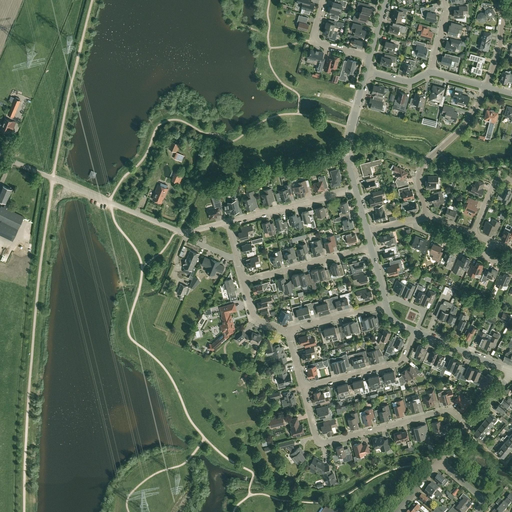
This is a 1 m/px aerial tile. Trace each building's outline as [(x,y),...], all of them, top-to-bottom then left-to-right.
[(296,0),(296,2),(302,3),(301,8),(302,8),(300,13),(303,13),(303,12),(309,14),(310,10),(312,11),(313,7),(314,7),(315,5),(314,5),(314,4),(308,2),(308,0),(296,0)] [(346,1),(343,0),(342,0),(340,0),(340,3),(333,1),(332,7),(331,7),(339,10),(340,10),(342,6),(345,7),(347,1),(346,1)] [(369,14),(369,15),(370,15),(372,8),(365,7),(366,3),(358,1),(357,7),(360,7),(360,9),(362,9),(361,12),(369,14)] [(492,3),(485,3),(481,2),(481,6),(484,6),(485,9),(485,13),(481,12),(478,14),(477,18),(479,21),(483,22),(486,20),(487,16),(491,17),(494,15),(495,11),(493,8),(491,8),(492,3)] [(394,9),(392,19),(400,21),(402,13),(405,14),(406,11),(410,12),(411,10),(399,6),(398,10),(394,9)] [(425,8),(426,13),(424,19),(434,22),(435,21),(436,21),(437,19),(436,16),(437,13),(434,13),(432,6),(425,8)] [(454,10),(454,17),(456,17),(456,19),(463,21),(463,13),(465,13),(467,13),(467,6),(459,6),(459,9),(454,10)] [(331,7),(332,7),(331,7),(329,7),(328,10),(330,10),(329,13),(331,14),(332,15),(333,15),(332,18),(338,19),(339,16),(338,15),(339,10),(331,7)] [(361,12),(360,12),(359,15),(357,14),(357,16),(354,15),(352,20),(360,22),(361,19),(367,21),(369,15),(369,14),(361,12)] [(308,17),(299,15),(296,24),(298,27),(297,28),(307,30),(309,24),(306,23),(306,21),(306,19),(307,20),(308,17)] [(327,22),(325,27),(333,30),(334,27),(338,28),(339,26),(343,27),(344,23),(338,21),(338,22),(334,20),(333,23),(327,22)] [(353,23),(351,29),(355,30),(354,33),(364,36),(366,30),(362,29),(362,28),(359,27),(360,24),(353,23)] [(390,25),(388,31),(398,34),(398,31),(405,33),(406,26),(397,24),(397,27),(390,25)] [(429,27),(419,24),(418,30),(422,31),(420,35),(431,38),(432,31),(428,30),(429,27)] [(450,25),(447,33),(450,34),(450,35),(456,37),(458,32),(461,32),(462,26),(456,24),(455,27),(450,25)] [(333,30),(325,27),(323,33),(330,35),(329,38),(335,39),(338,31),(333,30)] [(482,36),(479,48),(488,51),(491,39),(489,39),(491,33),(484,31),(483,37),(482,36)] [(359,36),(351,34),(350,38),(354,39),(353,44),(361,46),(362,46),(363,44),(362,43),(363,41),(358,39),(359,36)] [(398,47),(398,46),(399,41),(393,39),(392,42),(386,41),(385,47),(384,46),(384,47),(394,50),(394,47),(398,47)] [(447,41),(445,49),(454,51),(456,46),(460,47),(461,41),(454,39),(453,43),(447,41)] [(427,53),(426,52),(427,48),(423,47),(424,46),(420,45),(421,42),(413,40),(412,43),(417,44),(415,51),(418,51),(417,55),(421,56),(421,55),(425,56),(425,55),(426,56),(427,53)] [(311,50),(309,57),(312,58),(313,59),(313,58),(315,59),(314,63),(316,64),(318,65),(317,70),(322,71),(324,63),(320,63),(321,61),(322,57),(323,52),(319,51),(319,50),(318,50),(318,51),(316,50),(317,50),(316,49),(316,51),(311,50)] [(471,53),(469,59),(478,61),(476,67),(472,66),(472,67),(471,67),(471,69),(472,69),(471,71),(480,74),(482,68),(481,68),(483,63),(485,57),(471,53)] [(442,56),(441,63),(454,66),(455,61),(458,62),(460,57),(450,54),(449,58),(442,56)] [(327,57),(324,70),(328,71),(329,68),(331,69),(331,66),(336,68),(339,57),(338,55),(336,55),(335,56),(331,55),(330,58),(327,57)] [(389,58),(382,56),(380,63),(390,66),(391,61),(394,62),(396,56),(390,55),(389,58)] [(415,61),(409,59),(403,57),(402,64),(404,65),(403,72),(409,73),(410,71),(413,69),(411,65),(411,64),(414,65),(415,61)] [(340,76),(344,77),(345,71),(354,74),(357,62),(348,59),(346,67),(343,66),(340,76)] [(503,72),(500,81),(507,83),(507,81),(511,82),(511,70),(510,70),(509,71),(506,70),(504,72),(503,72)] [(384,87),(382,86),(379,86),(379,87),(374,85),(372,92),(374,93),(374,96),(376,97),(383,99),(385,92),(383,91),(384,87)] [(431,96),(430,99),(440,102),(439,105),(442,106),(445,96),(442,95),(444,88),(440,87),(440,88),(433,86),(432,92),(431,92),(431,95),(431,96)] [(455,90),(453,97),(457,98),(455,103),(467,106),(469,97),(461,95),(462,92),(455,90)] [(406,93),(399,92),(397,100),(395,99),(394,104),(399,105),(398,108),(405,110),(408,101),(404,100),(406,93)] [(409,104),(416,106),(416,108),(422,110),(421,114),(423,115),(424,110),(422,110),(425,99),(422,98),(423,95),(416,93),(414,98),(411,97),(409,104)] [(20,100),(14,98),(11,96),(9,100),(13,102),(8,114),(14,117),(18,106),(20,100)] [(383,99),(376,97),(374,96),(373,99),(370,98),(369,103),(371,104),(370,108),(381,110),(383,101),(382,101),(383,99)] [(455,122),(457,116),(456,116),(457,112),(451,111),(452,107),(444,105),(442,113),(445,113),(445,114),(446,114),(445,118),(451,119),(451,120),(455,122)] [(495,122),(497,116),(498,112),(495,111),(494,110),(493,110),(491,109),(490,109),(489,110),(487,109),(484,119),(490,121),(486,137),(490,139),(495,122)] [(16,122),(5,118),(2,125),(0,124),(0,128),(1,129),(8,132),(9,130),(12,131),(16,122)] [(180,145),(171,141),(168,148),(177,152),(180,145)] [(177,152),(176,152),(174,158),(182,161),(184,155),(177,152)] [(380,158),(360,164),(363,176),(373,174),(371,166),(382,163),(380,158)] [(399,168),(395,166),(393,165),(391,169),(396,172),(394,176),(397,178),(395,181),(397,182),(396,183),(397,186),(399,186),(404,185),(403,180),(407,172),(405,171),(404,169),(402,169),(400,168),(399,168)] [(331,171),(332,176),(333,180),(330,181),(332,186),(340,184),(339,181),(342,181),(339,169),(331,171)] [(179,184),(183,176),(175,173),(172,181),(179,184)] [(319,181),(314,183),(316,192),(317,191),(317,192),(320,191),(320,190),(325,189),(323,184),(327,183),(325,175),(318,177),(319,181)] [(371,181),(365,182),(367,189),(376,186),(375,182),(378,181),(376,176),(370,178),(371,181)] [(428,176),(428,181),(426,181),(425,181),(425,184),(426,184),(426,188),(436,188),(436,182),(438,182),(438,176),(428,176)] [(304,192),(308,191),(307,186),(310,186),(308,179),(299,182),(300,185),(293,187),(294,192),(297,192),(299,196),(304,194),(304,195),(305,195),(304,192)] [(468,191),(470,191),(481,196),(484,189),(482,188),(484,183),(477,180),(475,185),(471,184),(468,191)] [(153,199),(161,203),(163,198),(164,198),(168,188),(167,188),(168,185),(161,182),(160,185),(158,184),(153,196),(154,196),(153,199)] [(280,193),(276,194),(278,201),(281,200),(282,201),(287,199),(287,198),(290,197),(288,191),(292,190),(290,184),(285,185),(286,189),(279,190),(280,193)] [(0,199),(6,202),(12,189),(3,185),(0,192),(0,199)] [(274,200),(272,190),(273,190),(272,185),(269,186),(270,188),(265,190),(264,191),(265,194),(262,195),(263,198),(262,200),(263,200),(265,204),(271,202),(271,201),(274,200)] [(511,194),(511,192),(510,191),(511,188),(504,185),(502,191),(501,190),(499,195),(504,197),(502,201),(508,204),(511,194)] [(409,186),(398,189),(399,192),(402,191),(404,200),(414,197),(412,190),(410,191),(409,186)] [(231,198),(238,196),(236,189),(229,190),(231,198)] [(374,197),(369,199),(371,205),(384,202),(382,195),(384,195),(383,190),(373,193),(374,197)] [(247,209),(253,207),(257,206),(253,191),(247,192),(248,198),(244,199),(247,209)] [(445,202),(443,195),(439,196),(438,193),(428,196),(429,203),(438,200),(439,204),(445,202)] [(477,201),(473,199),(468,197),(467,201),(468,202),(463,212),(467,214),(467,212),(470,213),(470,215),(473,216),(477,207),(475,206),(477,201)] [(214,208),(207,210),(210,219),(214,218),(214,217),(215,217),(215,216),(214,216),(221,214),(220,210),(223,209),(221,201),(213,203),(214,208)] [(225,205),(225,208),(227,213),(231,212),(231,213),(239,211),(236,201),(228,203),(228,204),(225,205)] [(349,214),(350,214),(349,210),(350,210),(347,201),(340,203),(342,212),(339,212),(340,216),(349,214)] [(408,201),(401,203),(402,208),(407,207),(408,212),(417,209),(415,202),(409,204),(408,201)] [(447,208),(445,214),(453,218),(455,213),(458,214),(461,208),(454,205),(452,210),(447,208)] [(24,217),(1,206),(0,208),(0,234),(12,240),(24,217)] [(323,215),(326,214),(327,218),(330,217),(328,211),(325,212),(324,206),(316,208),(318,216),(318,217),(319,217),(319,218),(320,218),(321,218),(322,218),(323,217),(323,216),(323,215)] [(377,213),(373,214),(375,221),(386,218),(384,211),(383,211),(382,206),(376,207),(377,213)] [(316,226),(315,223),(312,214),(309,215),(308,213),(309,213),(309,211),(306,211),(302,212),(303,218),(304,220),(305,222),(306,223),(308,223),(311,224),(312,227),(316,226)] [(289,224),(292,223),(292,225),(296,224),(297,228),(302,227),(299,216),(297,217),(296,214),(290,215),(291,218),(288,219),(289,224)] [(340,216),(336,217),(337,221),(343,220),(344,226),(349,224),(349,227),(354,226),(352,220),(349,221),(349,218),(350,218),(349,214),(340,216)] [(280,218),(276,219),(278,228),(282,230),(288,229),(286,222),(284,222),(283,222),(282,219),(280,218)] [(485,226),(483,231),(491,234),(492,233),(495,235),(497,228),(500,222),(495,220),(493,219),(491,224),(487,222),(486,221),(484,225),(485,226)] [(269,221),(262,223),(265,231),(268,230),(269,234),(276,233),(274,226),(271,227),(269,221)] [(246,231),(239,233),(240,239),(249,236),(249,233),(254,232),(252,225),(245,227),(246,231)] [(511,237),(511,228),(509,231),(505,230),(501,239),(507,241),(510,236),(511,237)] [(351,232),(342,235),(343,238),(345,241),(346,243),(348,243),(358,241),(356,234),(352,235),(351,232)] [(381,244),(385,243),(386,246),(396,243),(395,236),(391,237),(390,234),(380,236),(381,240),(380,240),(381,244)] [(333,235),(327,237),(328,241),(325,242),(327,251),(328,251),(329,252),(330,251),(330,250),(334,249),(333,246),(336,245),(333,235)] [(413,242),(412,244),(411,246),(422,250),(421,252),(426,254),(428,247),(425,245),(427,240),(416,236),(414,239),(413,239),(412,242),(413,242)] [(315,245),(312,246),(314,254),(320,253),(320,251),(323,250),(320,239),(314,241),(315,245)] [(254,254),(253,250),(251,243),(242,246),(244,253),(247,252),(248,256),(254,254)] [(305,258),(305,257),(306,257),(305,252),(308,251),(306,243),(300,245),(301,248),(297,249),(300,258),(301,258),(301,259),(305,258)] [(433,243),(430,252),(434,253),(432,258),(439,261),(442,254),(438,253),(441,247),(433,243)] [(284,254),(285,253),(287,262),(288,261),(288,262),(292,261),(292,260),(293,260),(293,258),(296,257),(293,246),(287,248),(282,249),(284,254)] [(390,251),(384,252),(386,259),(395,257),(394,253),(397,252),(395,246),(389,247),(390,251)] [(447,260),(446,261),(448,262),(445,267),(451,269),(454,261),(451,260),(451,259),(454,252),(451,251),(451,250),(449,250),(447,249),(443,258),(447,260)] [(184,264),(183,267),(192,270),(190,275),(193,276),(195,272),(192,271),(199,253),(191,250),(187,259),(186,259),(184,264)] [(274,265),(275,265),(275,266),(276,266),(279,265),(280,264),(280,263),(281,263),(279,259),(283,258),(282,256),(280,250),(274,251),(272,255),(272,256),(270,257),(269,258),(270,261),(271,261),(273,261),(274,265)] [(247,264),(246,264),(247,268),(248,267),(248,269),(252,268),(252,269),(253,269),(255,269),(256,268),(255,267),(257,267),(257,266),(260,265),(259,263),(260,262),(258,256),(252,258),(253,261),(247,262),(247,264)] [(458,259),(457,261),(453,271),(459,274),(463,265),(466,267),(470,259),(463,256),(461,260),(458,259)] [(205,257),(201,264),(207,267),(205,271),(206,271),(206,269),(215,273),(214,275),(216,270),(222,272),(224,266),(219,264),(220,262),(211,258),(210,259),(205,257)] [(363,271),(362,268),(365,267),(363,261),(356,262),(355,258),(349,260),(351,267),(355,266),(357,272),(363,271)] [(392,266),(388,267),(390,275),(394,274),(394,275),(398,274),(403,273),(402,268),(401,262),(401,259),(394,260),(395,264),(391,265),(392,266)] [(471,266),(468,274),(474,277),(476,272),(480,274),(482,269),(483,265),(477,262),(474,268),(471,266)] [(337,263),(335,264),(334,263),(332,264),(332,265),(331,265),(332,269),(330,269),(330,270),(331,274),(332,274),(337,273),(338,276),(344,274),(342,268),(339,269),(337,263)] [(318,269),(318,268),(311,270),(313,276),(309,277),(310,278),(311,283),(317,282),(316,279),(320,278),(318,269)] [(320,278),(320,279),(324,277),(325,281),(331,279),(329,273),(326,273),(324,268),(318,269),(320,278)] [(488,278),(489,277),(491,278),(493,275),(495,276),(498,271),(492,268),(491,271),(485,269),(482,276),(483,276),(481,282),(489,279),(488,278)] [(228,290),(235,289),(230,272),(226,279),(225,280),(226,280),(222,286),(223,286),(224,289),(228,288),(228,290)] [(363,272),(353,275),(355,281),(359,280),(360,283),(368,281),(367,275),(364,275),(363,272)] [(311,283),(310,278),(306,279),(305,273),(299,275),(298,275),(301,283),(302,287),(311,284),(311,283)] [(498,278),(496,285),(501,287),(502,287),(506,289),(508,285),(507,285),(508,282),(509,281),(509,280),(510,276),(504,273),(503,275),(500,274),(498,278)] [(298,275),(299,275),(298,274),(292,275),(293,281),(290,282),(292,288),(297,287),(297,284),(301,283),(298,275)] [(194,277),(190,286),(194,288),(200,281),(200,280),(199,280),(195,278),(195,277),(194,277)] [(284,277),(278,279),(279,283),(278,283),(280,289),(283,288),(285,293),(292,291),(289,282),(286,282),(284,277)] [(397,281),(396,284),(393,289),(399,292),(399,291),(402,292),(405,285),(407,281),(404,280),(403,280),(402,280),(401,280),(401,281),(400,282),(397,281)] [(266,287),(266,286),(267,285),(266,282),(253,286),(255,293),(265,290),(266,287)] [(184,296),(188,286),(181,283),(177,293),(184,296)] [(404,295),(407,296),(410,297),(415,286),(410,283),(408,287),(405,285),(402,292),(401,293),(404,294),(404,295)] [(424,294),(425,294),(425,293),(422,292),(423,290),(421,289),(423,286),(418,284),(415,290),(418,291),(419,292),(416,299),(421,301),(424,294)] [(449,287),(445,286),(442,293),(446,294),(447,293),(456,297),(458,291),(449,287)] [(366,288),(356,291),(358,297),(363,296),(364,300),(369,299),(369,298),(373,297),(371,291),(367,292),(366,288)] [(428,301),(431,303),(436,293),(429,290),(427,295),(425,294),(424,294),(421,301),(421,302),(426,304),(428,301)] [(340,295),(341,299),(343,307),(349,306),(347,299),(350,298),(349,292),(340,295)] [(467,296),(463,294),(459,302),(464,304),(465,302),(467,296)] [(343,307),(341,299),(338,300),(337,295),(331,297),(333,303),(336,302),(338,309),(343,307)] [(268,311),(267,307),(268,307),(267,303),(272,301),(271,296),(263,298),(264,301),(257,303),(259,309),(261,309),(262,313),(268,311)] [(467,296),(465,302),(476,307),(478,301),(467,296)] [(329,312),(329,311),(330,311),(328,305),(331,304),(330,298),(324,299),(325,303),(322,304),(324,312),(326,312),(327,313),(329,312)] [(451,308),(453,304),(445,300),(444,301),(443,304),(442,303),(441,304),(436,316),(439,317),(438,318),(445,321),(448,313),(444,311),(447,306),(451,308)] [(324,312),(322,304),(319,304),(318,301),(312,302),(314,308),(317,308),(319,314),(320,315),(322,314),(322,313),(324,312)] [(302,308),(304,316),(310,315),(309,309),(312,308),(311,302),(304,304),(305,307),(302,308)] [(224,333),(211,345),(210,344),(208,348),(212,350),(222,342),(229,336),(228,334),(233,333),(232,329),(234,328),(233,321),(234,320),(233,318),(231,317),(231,314),(229,315),(229,312),(235,310),(234,304),(220,307),(223,316),(222,317),(224,324),(221,324),(224,333)] [(456,316),(453,315),(455,311),(457,306),(453,304),(451,308),(449,313),(450,313),(447,321),(450,323),(450,324),(451,324),(452,324),(453,324),(456,316)] [(304,316),(302,308),(299,308),(298,306),(292,307),(293,313),(297,312),(299,318),(304,316)] [(282,310),(278,318),(281,320),(280,321),(285,323),(287,319),(288,319),(289,321),(293,319),(291,311),(290,311),(289,313),(282,310)] [(462,328),(463,328),(466,321),(463,320),(465,315),(460,312),(458,317),(460,318),(457,326),(459,327),(459,328),(461,328),(462,328)] [(511,315),(504,312),(501,318),(508,321),(511,315)] [(488,314),(486,319),(494,322),(496,317),(488,314)] [(368,317),(370,325),(373,325),(374,328),(380,326),(377,317),(374,318),(374,316),(368,317)] [(371,329),(370,325),(368,317),(362,319),(364,325),(361,326),(362,331),(371,329)] [(358,333),(360,332),(359,326),(356,327),(354,321),(349,322),(351,331),(354,330),(355,334),(358,333)] [(352,334),(351,331),(349,322),(343,324),(344,330),(342,331),(343,337),(346,336),(352,334)] [(333,340),(336,339),(341,338),(340,332),(336,333),(335,326),(329,328),(332,337),(333,340)] [(464,333),(466,334),(465,337),(465,338),(467,339),(468,338),(469,339),(473,333),(476,328),(473,327),(471,331),(468,330),(466,329),(464,333)] [(328,338),(332,337),(329,328),(324,329),(325,336),(322,336),(324,342),(329,341),(328,338)] [(242,330),(235,337),(239,342),(244,338),(249,340),(249,341),(250,342),(251,343),(252,343),(253,342),(258,344),(262,336),(261,335),(260,334),(259,334),(258,334),(252,332),(251,336),(246,334),(242,330)] [(376,335),(374,339),(376,342),(377,340),(381,342),(383,340),(386,341),(390,332),(384,330),(382,335),(379,333),(378,336),(376,335)] [(486,333),(480,331),(477,338),(480,339),(478,343),(484,346),(487,338),(484,337),(486,333)] [(389,352),(392,354),(393,351),(393,350),(394,347),(396,346),(400,348),(403,340),(398,337),(399,336),(396,334),(395,337),(393,336),(389,345),(388,345),(386,351),(389,352)] [(490,349),(492,344),(495,346),(498,338),(489,334),(487,338),(484,346),(490,349)] [(307,335),(299,337),(301,344),(304,343),(305,347),(316,344),(314,337),(308,339),(307,335)] [(279,344),(274,345),(272,337),(266,339),(269,348),(265,349),(267,355),(273,353),(273,356),(278,355),(280,362),(287,361),(283,346),(280,347),(279,344)] [(511,352),(511,342),(509,341),(507,346),(510,348),(508,352),(507,351),(506,353),(502,360),(508,363),(511,352)] [(427,350),(424,348),(424,347),(418,344),(415,352),(418,353),(416,357),(422,360),(427,350)] [(306,353),(302,354),(304,360),(312,358),(311,354),(315,353),(314,347),(305,349),(306,353)] [(379,348),(369,351),(371,362),(379,360),(377,355),(379,354),(380,356),(383,355),(379,348)] [(357,352),(357,353),(360,365),(366,363),(364,357),(367,356),(365,350),(357,352)] [(437,354),(438,353),(432,350),(430,355),(429,355),(426,354),(424,360),(427,361),(428,359),(432,361),(430,364),(432,365),(433,363),(437,354)] [(357,353),(354,354),(354,353),(348,355),(349,361),(352,360),(354,367),(360,365),(357,353)] [(337,357),(341,370),(347,369),(345,361),(348,360),(346,354),(343,355),(337,357)] [(443,356),(437,354),(433,363),(439,365),(438,368),(441,369),(443,366),(444,363),(441,361),(443,356)] [(334,372),(341,370),(337,357),(333,358),(333,357),(327,359),(329,366),(333,365),(334,372)] [(451,372),(452,369),(456,360),(450,358),(447,367),(446,367),(446,368),(443,366),(441,369),(439,374),(442,376),(445,369),(451,372)] [(316,368),(318,368),(324,365),(323,360),(312,363),(313,366),(308,367),(309,372),(308,372),(309,378),(314,376),(314,373),(317,372),(316,368)] [(459,379),(460,377),(463,371),(459,369),(462,363),(456,360),(452,369),(456,371),(454,375),(456,376),(456,377),(459,379)] [(406,369),(412,377),(419,373),(420,374),(422,371),(417,366),(415,369),(414,367),(413,368),(411,366),(406,369)] [(285,387),(285,384),(292,381),(290,374),(287,375),(285,367),(277,369),(279,377),(280,381),(277,382),(279,388),(285,387)] [(474,369),(468,367),(465,373),(462,372),(463,371),(460,377),(466,380),(467,376),(471,378),(471,377),(474,369)] [(478,384),(481,379),(478,377),(481,371),(474,368),(474,369),(471,377),(474,378),(473,382),(478,384)] [(404,383),(412,377),(406,369),(401,373),(402,375),(402,376),(402,377),(399,378),(400,384),(400,385),(404,384),(404,383)] [(400,384),(399,378),(398,376),(396,377),(394,371),(389,372),(391,381),(394,380),(395,384),(396,383),(397,385),(400,384)] [(481,379),(478,384),(478,385),(484,388),(486,384),(489,385),(493,376),(487,374),(484,381),(481,379)] [(384,387),(383,383),(381,383),(379,375),(373,376),(376,388),(379,387),(379,388),(384,387)] [(374,389),(376,388),(373,376),(368,378),(370,386),(368,387),(369,391),(374,389)] [(369,391),(368,387),(367,385),(365,385),(363,379),(362,378),(359,379),(359,380),(358,381),(360,389),(361,393),(369,391)] [(357,390),(360,389),(358,381),(353,382),(354,388),(352,389),(353,395),(357,394),(356,392),(358,392),(357,390)] [(353,395),(352,389),(349,389),(348,383),(342,385),(345,393),(345,396),(350,395),(350,396),(353,395)] [(342,394),(345,393),(342,385),(337,386),(339,392),(336,393),(338,399),(343,398),(342,394)] [(425,402),(426,402),(427,406),(434,404),(433,401),(436,400),(433,389),(428,390),(429,393),(428,394),(428,396),(423,397),(425,402)] [(314,392),(315,395),(314,395),(316,402),(320,401),(321,404),(330,402),(328,396),(325,397),(324,393),(321,394),(320,391),(319,391),(319,390),(316,390),(316,392),(314,392)] [(450,401),(449,397),(450,397),(452,396),(452,394),(453,394),(452,390),(447,391),(448,392),(444,393),(443,390),(437,392),(440,401),(443,400),(443,403),(450,401)] [(290,391),(283,393),(285,399),(283,400),(284,405),(289,404),(289,405),(291,405),(292,405),(294,405),(294,404),(296,403),(294,394),(291,395),(290,391)] [(419,395),(416,396),(416,395),(412,396),(413,400),(407,402),(408,406),(411,406),(412,410),(418,408),(417,405),(421,404),(419,395)] [(471,406),(469,404),(470,403),(464,398),(463,399),(459,395),(455,400),(458,403),(458,402),(460,403),(457,406),(463,411),(466,407),(468,410),(471,406)] [(511,404),(506,400),(503,398),(502,399),(501,399),(500,400),(500,401),(500,402),(506,407),(508,405),(511,408),(511,404)] [(397,401),(398,405),(394,406),(397,416),(403,414),(402,409),(405,409),(403,399),(397,401)] [(379,411),(381,420),(388,418),(387,413),(390,412),(388,404),(381,406),(383,410),(379,411)] [(510,413),(499,404),(498,405),(497,405),(496,406),(496,407),(495,408),(502,413),(503,411),(508,415),(510,413)] [(330,418),(329,415),(330,415),(327,405),(317,408),(318,414),(319,414),(320,417),(324,416),(325,419),(330,418)] [(365,410),(359,412),(360,415),(362,423),(362,422),(365,421),(365,424),(372,422),(370,416),(374,415),(372,408),(365,410)] [(352,417),(348,418),(351,428),(358,426),(357,422),(360,421),(357,412),(351,413),(352,417)] [(486,417),(493,423),(497,418),(490,412),(486,417)] [(283,417),(269,420),(271,427),(284,423),(283,417)] [(297,417),(290,419),(292,427),(291,427),(293,436),(304,433),(302,424),(299,425),(297,417)] [(489,428),(493,423),(486,417),(482,422),(489,428)] [(333,433),(333,430),(332,427),(337,426),(335,419),(323,422),(324,425),(321,426),(323,432),(327,431),(328,434),(333,433)] [(441,420),(432,422),(435,431),(439,430),(441,434),(446,433),(448,431),(446,424),(442,425),(441,420)] [(485,433),(489,428),(482,422),(478,427),(485,433)] [(425,424),(414,427),(416,434),(413,434),(413,435),(414,440),(417,439),(417,438),(420,437),(421,438),(424,438),(425,441),(430,439),(425,424)] [(481,438),(485,433),(478,427),(474,432),(481,438)] [(398,432),(394,434),(396,441),(402,440),(402,441),(409,439),(407,431),(399,433),(398,432)] [(511,446),(511,438),(509,436),(507,434),(504,437),(503,436),(501,438),(505,441),(511,447),(511,446)] [(381,450),(390,448),(387,439),(384,440),(383,437),(377,438),(376,438),(375,437),(374,438),(373,438),(373,439),(375,448),(380,447),(381,450)] [(508,452),(511,447),(505,441),(501,446),(508,452)] [(361,442),(353,444),(357,456),(364,454),(364,453),(370,452),(367,444),(362,445),(361,442)] [(343,445),(336,447),(339,456),(342,455),(344,461),(352,459),(350,453),(346,454),(345,452),(343,445)] [(299,446),(291,454),(293,456),(292,457),(297,464),(305,457),(302,453),(301,452),(302,451),(302,450),(299,446)] [(504,457),(508,452),(501,446),(497,451),(501,454),(499,457),(501,458),(503,456),(504,457)] [(331,473),(330,471),(328,465),(325,466),(323,465),(324,463),(318,459),(316,457),(315,458),(314,457),(310,465),(324,473),(326,483),(335,481),(333,473),(331,473)] [(440,475),(435,481),(441,486),(443,487),(448,482),(446,480),(440,475)] [(429,488),(439,496),(441,494),(437,491),(439,488),(433,483),(429,488)] [(437,499),(439,496),(429,488),(425,493),(430,497),(430,498),(431,499),(432,500),(435,497),(437,499)] [(420,498),(420,499),(426,504),(427,502),(433,507),(435,505),(423,495),(422,497),(421,497),(420,498)] [(460,505),(468,511),(472,506),(466,501),(468,499),(463,495),(460,499),(463,502),(460,505)] [(497,511),(504,511),(509,507),(504,503),(500,500),(496,504),(500,508),(497,511)]
